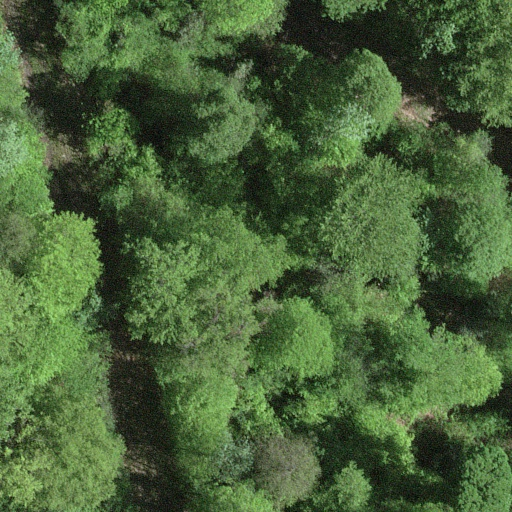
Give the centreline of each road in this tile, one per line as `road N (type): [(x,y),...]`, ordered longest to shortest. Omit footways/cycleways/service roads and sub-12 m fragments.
road 1 (track): [(166,511),(93,278),(20,0)]
road 2 (track): [(290,0),(511,195)]
